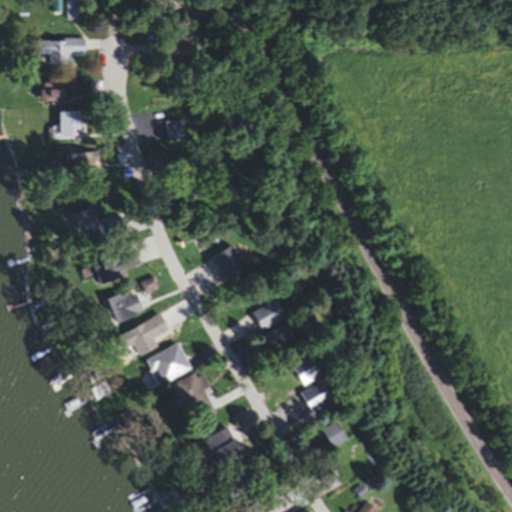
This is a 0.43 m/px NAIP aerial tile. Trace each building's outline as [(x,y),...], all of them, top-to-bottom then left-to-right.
[(79,23),(79,0),(63,0),(64,23),(79,23)] [(83,59),(83,42),(30,43),(31,60),(83,59)] [(180,43),(162,43),(162,62),(180,62),(180,43)] [(61,104),(61,85),(39,85),(39,104),(61,104)] [(54,140),(77,140),(77,115),(54,115),(54,140)] [(180,124),(161,124),(161,145),(180,145),(180,124)] [(92,175),(92,155),(58,155),(58,175),(92,175)] [(66,216),(69,237),(92,234),(89,213),(66,216)] [(207,260),(222,286),(242,275),(227,249),(207,260)] [(122,279),(121,274),(136,269),(131,252),(86,267),(93,289),(122,279)] [(153,290),(150,281),(136,287),(139,296),(153,290)] [(124,299),(122,294),(98,304),(107,327),(138,315),(130,296),(124,299)] [(245,319),(256,337),(280,322),(269,304),(245,319)] [(109,340),(115,352),(126,347),(132,360),(153,350),(149,341),(164,334),(157,318),(109,340)] [(266,354),(288,344),(281,329),(260,340),(266,354)] [(185,373),(173,347),(141,363),(153,388),(185,373)] [(284,371),(293,390),(313,380),(304,361),(284,371)] [(164,390),(175,412),(180,410),(188,427),(210,417),(201,396),(205,394),(196,375),(164,390)] [(304,418),(326,404),(314,384),(292,398),(304,418)] [(322,455),(341,443),(331,425),(311,436),(322,455)] [(191,447),(205,474),(237,457),(222,430),(191,447)] [(242,510),(242,511),(281,511),(274,496),(242,510)]
